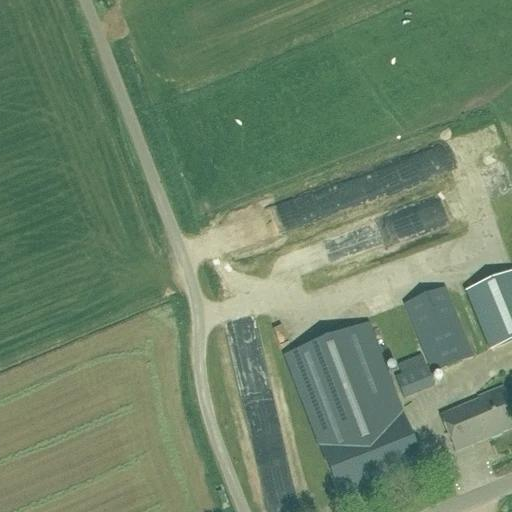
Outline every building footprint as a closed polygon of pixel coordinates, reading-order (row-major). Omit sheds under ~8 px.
[(420,216),(376,227),(381,245),(424,234),(420,216)] [(215,259),(263,245),(256,221),(244,224),(248,239),(231,244),(228,234),(209,240),(215,259)] [(511,276),(467,295),(490,351),(511,342),(511,276)] [(473,361),(446,291),(404,308),(432,377),(473,361)] [(424,470),(368,326),(283,358),(324,463),(325,463),(341,503),(424,470)] [(435,391),(426,369),(396,381),(404,403),(435,391)] [(511,430),(511,411),(502,388),(478,399),(480,403),(440,419),(454,454),(483,442),(482,440),(486,438),(488,441),(511,430)]
